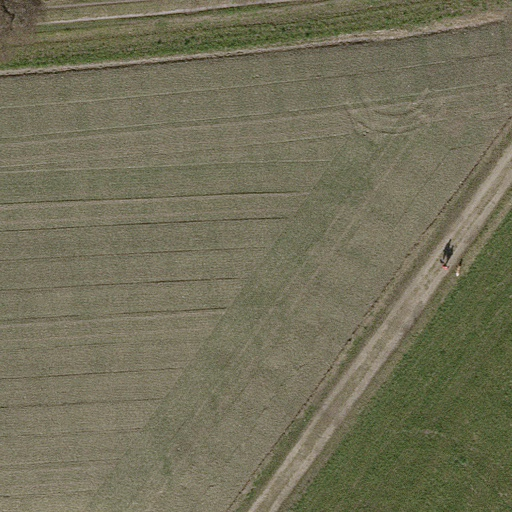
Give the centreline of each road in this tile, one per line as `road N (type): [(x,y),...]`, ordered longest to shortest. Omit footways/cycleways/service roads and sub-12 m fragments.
road 1 (track): [(511,173),(262,511)]
road 2 (track): [(0,16),(190,0)]
